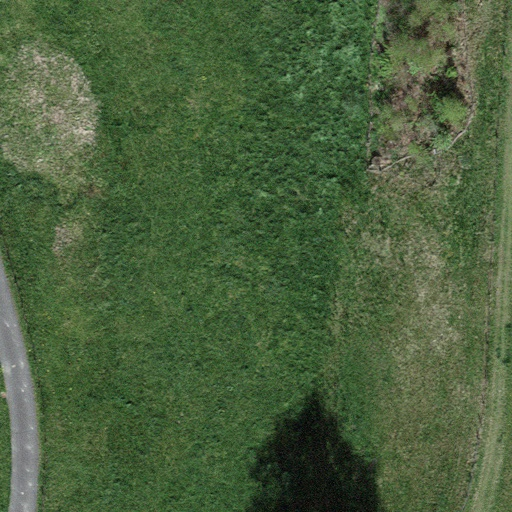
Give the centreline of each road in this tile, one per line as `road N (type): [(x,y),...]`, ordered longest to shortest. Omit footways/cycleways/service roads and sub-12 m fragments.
road 1 (track): [(475,511),(490,471),(500,387),(511,195)]
road 2 (track): [(23,511),(28,433),(0,301)]
